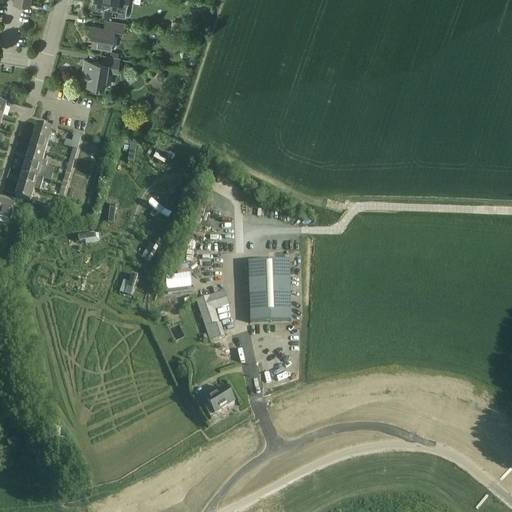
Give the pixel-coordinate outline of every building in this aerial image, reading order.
[(128,3),(128,0),(94,0),(92,12),(115,16),(117,2),(128,3)] [(122,35),(124,24),(105,21),(104,28),(90,26),(88,37),(93,38),(92,46),(110,49),(113,34),(122,35)] [(116,73),(119,59),(104,56),(103,63),(84,60),(83,68),(86,68),(84,80),(93,81),(92,86),(104,88),(107,71),(116,73)] [(58,127),(48,124),(46,128),(36,125),(32,138),(47,142),(53,144),(54,139),(49,137),(50,132),(56,134),(58,127)] [(121,132),(117,138),(145,147),(146,138),(121,132)] [(77,151),(81,138),(76,137),(72,149),(77,151)] [(44,154),(47,142),(32,138),(29,150),(44,154)] [(73,162),(77,151),(72,149),(68,161),(73,162)] [(42,161),(44,154),(29,150),(25,161),(40,166),(45,167),(47,162),(42,161)] [(158,150),(155,154),(171,163),(171,162),(172,162),(174,159),(173,159),(173,158),(158,150)] [(45,167),(40,166),(25,161),(22,173),(37,178),(43,180),(44,180),(48,168),(45,167)] [(70,174),(73,162),(68,161),(65,173),(70,174)] [(43,180),(37,178),(22,173),(18,185),(33,190),(39,192),(43,180)] [(66,186),(70,174),(65,173),(61,184),(66,186)] [(63,198),(66,186),(61,184),(58,197),(63,198)] [(30,202),(33,190),(18,185),(15,198),(30,202)] [(59,211),(63,198),(58,197),(54,209),(59,211)] [(0,218),(9,221),(14,206),(2,203),(0,209),(0,218)] [(153,203),(150,208),(166,219),(170,214),(153,203)] [(110,205),(108,223),(113,224),(116,206),(110,205)] [(135,219),(133,234),(153,243),(166,226),(135,219)] [(95,233),(76,236),(77,242),(96,239),(95,233)] [(153,247),(144,261),(149,264),(157,250),(153,247)] [(291,323),(289,262),(247,263),(250,324),(291,323)] [(154,295),(161,314),(182,306),(180,300),(173,303),(168,290),(154,295)] [(228,306),(224,293),(196,301),(201,315),(214,310),(228,306)] [(218,325),(214,310),(201,315),(210,343),(224,338),(220,324),(218,325)] [(215,417),(235,405),(226,390),(206,402),(215,417)]
